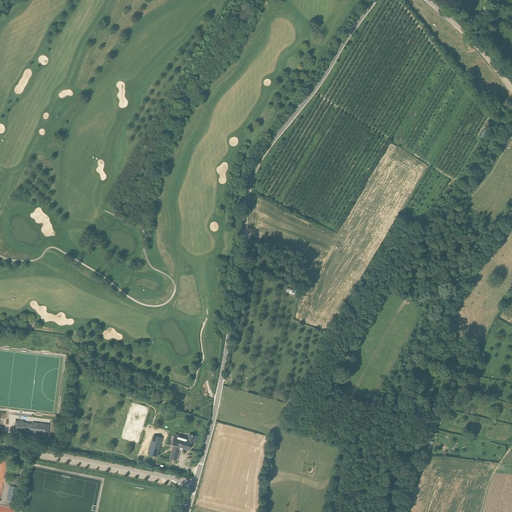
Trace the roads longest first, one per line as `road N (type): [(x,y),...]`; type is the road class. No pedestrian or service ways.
road 1 (tertiary): [(186,511),(216,406),(254,168),(374,0)]
road 2 (unclassified): [(511,86),(426,0)]
